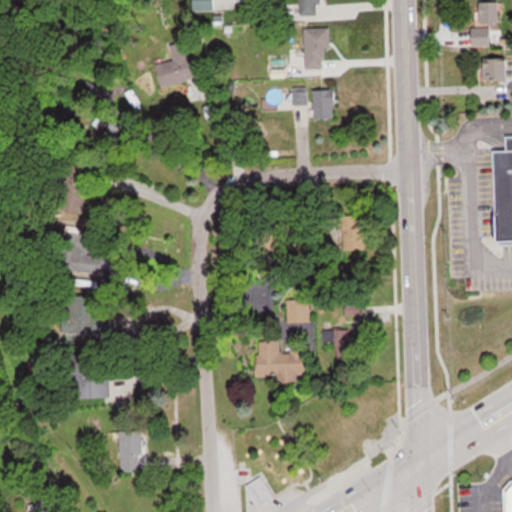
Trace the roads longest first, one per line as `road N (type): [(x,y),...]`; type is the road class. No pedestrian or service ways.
road 1 (residential): [(419,511),(403,0)]
road 2 (residential): [(216,511),(192,277),(196,232),(214,190)]
road 3 (primary): [(336,511),(511,398)]
road 4 (residential): [(214,190),(267,171),(410,168)]
